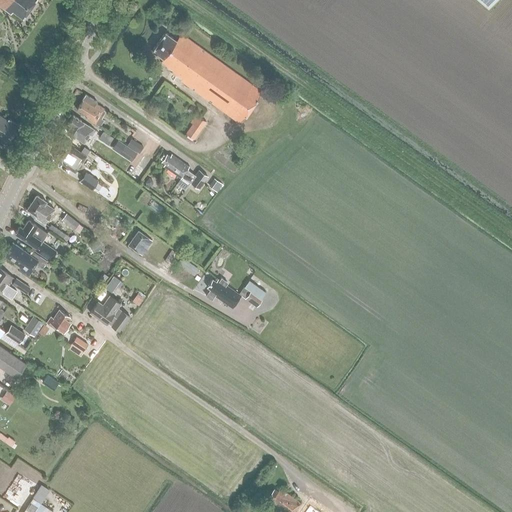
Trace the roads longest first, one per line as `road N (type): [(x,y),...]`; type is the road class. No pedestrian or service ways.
road 1 (secondary): [(0,216),(106,0)]
road 2 (track): [(119,344),(268,448),(291,477)]
